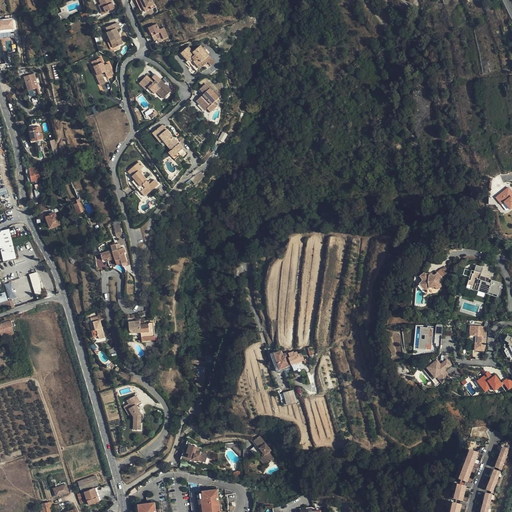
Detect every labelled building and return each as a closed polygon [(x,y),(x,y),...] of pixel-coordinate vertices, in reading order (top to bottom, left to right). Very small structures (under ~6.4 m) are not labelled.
[(100,0),(100,1),(101,4),(105,13),(115,9),(110,0),(100,0)] [(157,6),(153,0),(136,0),(138,3),(141,2),(144,6),(147,7),(151,6),(153,8),(157,6)] [(14,29),(12,19),(0,20),(0,32),(13,31),(12,29),(14,29)] [(123,44),(117,30),(120,28),(118,23),(107,28),(108,32),(107,33),(109,39),(107,40),(111,50),(115,51),(121,48),(120,46),(123,44)] [(150,28),(152,34),(156,32),(159,39),(164,37),(165,40),(170,37),(166,28),(161,30),(158,24),(150,28)] [(211,59),(205,51),(203,48),(201,45),(193,51),(188,45),(180,52),(186,59),(184,60),(189,66),(191,65),(195,71),(211,59)] [(101,58),(95,61),(97,65),(93,67),(95,70),(97,75),(96,76),(100,85),(101,85),(106,82),(103,77),(102,74),(105,73),(106,75),(108,77),(114,74),(109,64),(104,65),(101,58)] [(24,76),(28,89),(32,88),(33,90),(38,88),(34,74),(24,76)] [(153,81),(151,82),(151,83),(149,83),(143,77),(137,83),(138,85),(144,90),(147,88),(149,90),(153,94),(158,88),(163,93),(168,89),(153,74),(149,77),(153,81)] [(151,83),(151,82),(144,75),(143,77),(149,83),(151,83)] [(201,97),(199,100),(204,105),(206,106),(207,106),(209,106),(211,106),(215,104),(217,102),(215,101),(219,97),(207,83),(199,90),(204,95),(202,98),(201,97)] [(204,105),(199,100),(197,102),(205,111),(208,109),(211,113),(218,106),(215,104),(211,106),(209,106),(207,106),(206,106),(204,105)] [(155,134),(162,127),(160,125),(157,127),(150,133),(158,142),(160,140),(155,134)] [(43,138),(39,126),(32,128),(33,130),(29,132),(31,141),(43,138)] [(174,142),(162,127),(155,134),(160,140),(158,142),(161,146),(163,144),(169,151),(173,155),(180,149),(179,147),(176,145),(178,143),(176,141),(174,142)] [(222,142),(229,132),(224,130),(222,134),(218,140),(222,142)] [(50,140),(54,155),(59,154),(55,139),(50,140)] [(173,155),(169,151),(166,153),(172,160),(183,151),(180,146),(179,147),(180,149),(173,155)] [(138,163),(130,170),(132,173),(129,176),(133,181),(131,183),(141,195),(146,190),(148,192),(157,185),(153,181),(148,185),(142,179),(137,173),(142,168),(138,163)] [(37,168),(36,166),(27,168),(31,182),(40,180),(37,168)] [(129,176),(126,173),(124,175),(131,183),(133,181),(129,176)] [(506,212),(511,207),(511,194),(511,193),(511,191),(511,190),(509,187),(496,196),(506,212)] [(77,203),(73,204),(78,215),(85,212),(79,199),(76,200),(77,203)] [(60,225),(56,213),(46,217),(50,228),(60,225)] [(123,234),(120,228),(114,230),(116,237),(123,234)] [(0,231),(0,245),(4,261),(17,258),(10,229),(0,231)] [(103,260),(108,258),(115,255),(116,258),(118,263),(122,261),(127,259),(124,252),(126,251),(124,246),(118,248),(116,243),(111,245),(113,249),(101,253),(103,260)] [(450,269),(449,268),(446,263),(442,266),(436,266),(435,264),(433,262),(428,267),(432,270),(428,274),(428,275),(432,280),(434,281),(437,278),(443,276),(446,279),(449,276),(448,271),(450,269)] [(503,285),(504,279),(493,276),(492,280),(489,279),(490,274),(481,272),(484,264),(476,262),(474,271),(473,271),(471,279),(474,280),(472,286),(475,287),(486,290),(489,291),(490,289),(499,291),(501,285),(503,285)] [(31,273),(35,297),(43,296),(38,272),(31,273)] [(12,281),(5,283),(10,299),(17,297),(12,281)] [(0,292),(0,302),(8,300),(5,291),(0,292)] [(14,320),(12,315),(4,318),(6,323),(0,324),(0,326),(5,340),(15,337),(10,322),(14,320)] [(105,336),(101,320),(99,320),(98,316),(91,317),(92,322),(94,321),(95,329),(97,329),(99,338),(105,336)] [(151,332),(150,323),(141,324),(140,322),(129,324),(130,330),(135,330),(135,334),(140,333),(142,333),(151,332)] [(150,323),(151,332),(142,333),(140,333),(141,339),(155,337),(153,322),(150,323)] [(468,334),(469,324),(466,324),(464,336),(472,337),(472,341),(473,342),(472,349),(474,349),(474,342),(480,342),(480,335),(468,334)] [(474,342),(474,349),(483,350),(485,326),(469,324),(468,334),(480,335),(480,342),(474,342)] [(421,328),(425,328),(425,325),(416,326),(416,329),(419,329),(418,345),(415,345),(415,350),(418,350),(418,353),(420,353),(420,354),(423,353),(424,349),(424,348),(420,348),(420,340),(425,341),(425,335),(421,334),(421,328)] [(424,348),(424,349),(431,350),(432,328),(430,328),(430,326),(427,326),(427,328),(421,328),(421,334),(425,335),(425,341),(420,340),(420,348),(424,348)] [(511,335),(506,335),(505,335),(501,333),(498,339),(503,341),(502,343),(504,343),(503,345),(508,354),(511,352),(511,335)] [(503,341),(498,339),(498,340),(499,343),(499,345),(501,348),(500,349),(503,357),(505,356),(507,359),(509,360),(511,361),(511,357),(511,356),(511,352),(508,354),(503,345),(504,343),(502,343),(503,341)] [(282,350),(274,353),(275,357),(280,370),(292,366),(292,365),(304,360),(302,353),(289,358),(287,352),(283,353),(282,350)] [(431,359),(427,362),(437,375),(440,373),(444,379),(445,380),(450,376),(445,369),(451,364),(447,359),(441,363),(437,359),(433,362),(431,359)] [(437,375),(427,362),(422,366),(436,385),(444,379),(440,373),(437,375)] [(494,376),(489,379),(486,374),(477,380),(483,389),(490,384),(492,386),(495,391),(501,385),(494,376)] [(511,387),(511,381),(508,377),(502,382),(508,390),(511,387)] [(290,401),(297,399),(294,389),(287,392),(290,401)] [(135,395),(129,399),(133,406),(129,409),(132,413),(135,418),(136,429),(142,429),(141,414),(135,405),(139,402),(135,395)] [(133,406),(129,399),(126,401),(128,404),(124,407),(129,415),(132,413),(129,409),(133,406)] [(258,451),(261,455),(267,462),(272,458),(266,451),(269,449),(258,435),(251,439),(260,450),(258,451)] [(232,447),(233,447),(234,447),(235,448),(241,456),(243,456),(243,449),(243,441),(240,441),(224,443),(225,448),(232,447)] [(201,448),(192,445),(190,452),(187,461),(198,464),(202,452),(200,451),(201,448)] [(507,449),(499,447),(497,457),(497,459),(495,468),(502,469),(507,449)] [(476,454),(468,450),(462,463),(470,467),(472,464),(474,460),(475,457),(476,454)] [(267,462),(261,455),(258,456),(264,464),(267,462)] [(470,469),(461,465),(456,479),(464,483),(464,482),(466,479),(469,473),(470,469)] [(498,472),(491,471),(488,480),(488,482),(486,491),(493,493),(498,472)] [(81,491),(97,486),(93,476),(78,482),(81,491)] [(68,492),(66,484),(54,488),(56,496),(68,492)] [(463,487),(453,484),(450,499),(460,501),(460,500),(460,497),(462,490),(463,487)] [(98,501),(93,488),(84,492),(89,504),(98,501)] [(220,502),(221,501),(219,488),(202,491),(202,492),(203,498),(200,499),(201,504),(203,504),(207,504),(216,504),(220,502)] [(488,511),(492,495),(485,494),(483,503),(482,505),(480,511),(488,511)] [(222,511),(221,501),(220,502),(216,504),(207,504),(203,504),(201,504),(202,509),(202,511),(222,511)] [(39,505),(40,511),(76,511),(75,509),(69,511),(69,509),(66,510),(67,511),(66,511),(60,511),(58,504),(52,506),(50,502),(39,505)] [(138,503),(138,505),(139,511),(137,511),(160,511),(160,509),(156,510),(155,502),(138,503)] [(457,505),(448,503),(446,511),(455,511),(457,508),(457,505)]
